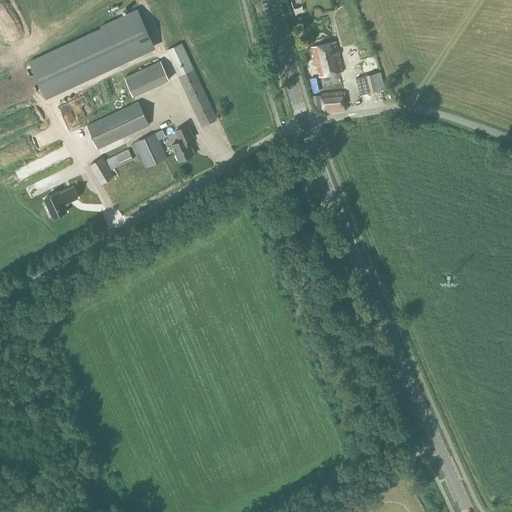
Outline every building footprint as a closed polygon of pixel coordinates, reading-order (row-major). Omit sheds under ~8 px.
[(101,27),(103,30),(30,63),(43,91),(151,40),(137,10),(101,27)] [(344,48),(354,45),(346,22),(336,25),(344,48)] [(311,47),(318,77),(344,71),(336,41),(311,47)] [(180,43),(167,49),(202,126),(217,119),(180,43)] [(133,96),(169,80),(161,62),(125,78),(133,96)] [(385,90),(380,70),(353,77),(358,97),(385,90)] [(345,111),(343,91),(320,93),(323,113),(345,111)] [(80,109),(87,107),(83,95),(76,97),(80,109)] [(71,99),(56,107),(67,128),(74,124),(70,118),(79,114),(71,99)] [(139,101),(86,125),(97,149),(149,125),(139,101)] [(179,161),(194,154),(188,141),(194,138),(188,125),(174,131),(178,142),(172,145),(179,161)] [(131,145),(138,161),(142,159),(146,168),(167,158),(155,132),(134,143),(131,145)] [(101,185),(114,177),(110,170),(133,160),(128,149),(104,160),(102,157),(89,165),(101,185)] [(50,174),(55,185),(66,180),(61,169),(50,174)] [(58,193),(44,199),(53,218),(67,212),(63,205),(78,198),(73,187),(58,194),(58,193)]
